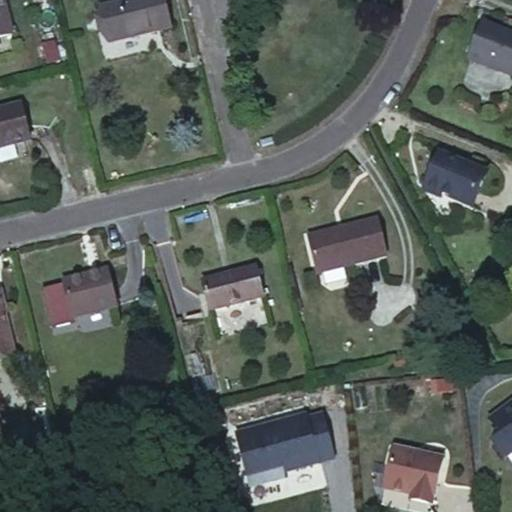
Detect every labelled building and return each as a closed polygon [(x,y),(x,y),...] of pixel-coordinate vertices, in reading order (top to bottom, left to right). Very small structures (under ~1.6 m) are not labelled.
[(4,0),(0,0),(0,45),(14,42),(4,0)] [(165,1),(107,16),(114,49),(173,33),(165,1)] [(511,46),(479,32),(466,65),(511,85),(511,46)] [(0,112),(0,149),(26,143),(19,108),(0,112)] [(261,149),(273,144),(268,135),(258,140),(261,149)] [(450,160),(435,194),(480,214),(495,179),(450,160)] [(318,281),(386,266),(378,230),(310,245),(318,281)] [(210,311),(262,299),(255,268),(203,280),(210,311)] [(66,280),(75,324),(120,314),(112,271),(66,280)] [(6,293),(0,294),(0,353),(18,350),(6,293)] [(511,411),(490,423),(500,436),(496,438),(494,450),(505,464),(511,458),(511,411)] [(338,462),(323,412),(311,415),(310,412),(233,434),(246,480),(284,469),(287,476),(338,462)] [(438,511),(451,467),(403,454),(391,495),(419,502),(418,507),(435,511),(438,511)]
